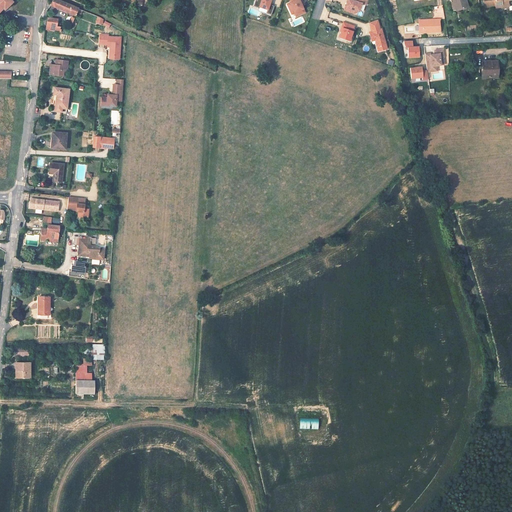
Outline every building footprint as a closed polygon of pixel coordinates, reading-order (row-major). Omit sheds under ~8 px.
[(0,0),(0,10),(3,8),(5,10),(7,8),(6,7),(12,2),(9,0),(0,0)] [(74,14),(79,16),(81,11),(60,1),(57,0),(51,0),(49,5),(74,16),(74,14)] [(256,0),(254,7),(260,9),(260,8),(264,9),(268,10),(267,14),(272,16),(275,7),(270,5),(271,0),(257,0),(257,1),(256,0)] [(302,0),(290,0),(291,3),(287,5),(290,10),(292,8),(295,13),(296,17),(305,13),(302,6),(300,2),(303,1),(302,0)] [(366,0),(349,0),(348,2),(347,1),(345,7),(352,9),(354,13),(359,11),(361,3),(365,5),(366,0)] [(451,0),(455,9),(467,5),(465,0),(451,0)] [(58,26),(55,26),(55,19),(45,18),(44,25),(44,29),(59,31),(59,29),(58,29),(58,26)] [(377,19),(369,22),(371,28),(379,26),(377,19)] [(424,23),(418,23),(418,32),(439,32),(439,19),(426,19),(426,21),(424,21),(424,23)] [(355,25),(343,22),(341,28),(342,28),(341,31),(339,37),(350,41),(355,25)] [(380,29),(372,32),(369,32),(371,36),(372,41),(376,40),(378,48),(387,45),(382,29),(380,29)] [(107,35),(98,34),(97,44),(106,44),(106,46),(109,47),(108,55),(118,56),(119,37),(107,37),(107,35)] [(409,40),(401,40),(401,43),(402,46),(405,46),(405,56),(416,56),(415,46),(409,46),(409,40)] [(424,54),(426,71),(426,72),(431,71),(430,66),(435,65),(443,64),(442,57),(443,57),(441,49),(436,50),(436,54),(434,54),(429,55),(429,54),(424,54)] [(49,65),(48,75),(62,76),(62,72),(63,66),(65,66),(65,61),(56,60),(55,64),(54,65),(49,65)] [(495,60),(482,60),(482,77),(496,76),(495,60)] [(420,67),(409,69),(410,79),(421,78),(421,80),(427,79),(426,72),(426,71),(420,71),(420,67)] [(0,71),(0,78),(10,79),(10,72),(0,71)] [(117,85),(113,84),(112,95),(107,95),(107,98),(101,97),(101,104),(105,104),(106,106),(106,107),(111,107),(115,107),(116,102),(121,102),(123,85),(117,85)] [(60,108),(65,109),(67,89),(53,88),(52,94),(56,94),(54,111),(53,111),(60,112),(60,108)] [(65,133),(52,131),(51,138),(54,138),(53,147),(63,148),(65,133)] [(111,138),(91,136),(90,146),(101,148),(101,146),(101,143),(111,144),(111,138)] [(63,164),(50,162),(48,172),(54,172),(53,180),(61,181),(63,164)] [(83,198),(68,196),(67,202),(67,209),(77,210),(76,216),(86,217),(86,209),(82,208),(83,198)] [(58,200),(32,197),(32,199),(30,199),(29,206),(57,210),(58,200)] [(46,236),(56,237),(57,225),(49,224),(50,216),(42,216),(41,223),(46,223),(46,228),(46,232),(41,231),(40,239),(45,239),(46,236)] [(84,238),(79,237),(77,253),(85,254),(85,250),(89,251),(89,255),(97,256),(97,253),(102,253),(102,247),(97,247),(97,246),(93,246),(94,244),(89,243),(89,236),(85,236),(84,238)] [(82,261),(71,260),(70,264),(68,264),(68,270),(66,270),(65,275),(81,277),(83,266),(81,266),(82,261)] [(36,297),(36,305),(39,305),(38,314),(48,314),(48,297),(36,297)] [(48,317),(48,314),(38,314),(39,305),(36,305),(36,318),(48,317)] [(102,346),(89,346),(89,357),(94,357),(94,356),(102,355),(102,346)] [(26,350),(11,349),(11,356),(13,356),(13,358),(26,358),(26,350)] [(28,364),(14,364),(14,378),(29,377),(28,364)] [(90,366),(74,366),(74,380),(90,380),(90,366)] [(92,382),(74,381),(74,394),(92,395),(92,382)] [(298,429),(317,429),(317,418),(298,418),(298,429)]
